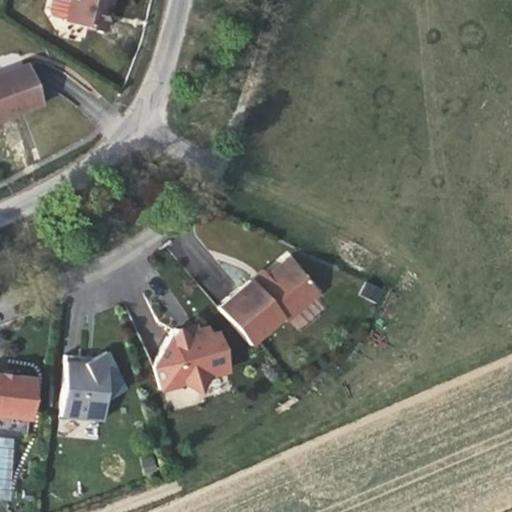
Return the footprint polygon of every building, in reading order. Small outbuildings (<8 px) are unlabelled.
[(102,31),(108,0),(67,0),(63,21),(102,31)] [(0,118),(40,104),(26,63),(0,72),(0,118)] [(213,307),(245,344),(278,317),(281,321),(314,293),(284,258),(263,275),(252,285),(247,279),(213,307)] [(258,269),(247,279),(252,285),(263,275),(258,269)] [(378,305),(385,290),(365,281),(358,296),(378,305)] [(204,378),(225,373),(215,333),(206,335),(204,329),(196,331),(197,337),(183,332),(181,335),(172,330),(152,369),(158,391),(181,385),(196,393),(204,378)] [(80,358),(65,357),(58,418),(100,423),(102,402),(124,392),(106,353),(81,366),(80,358)] [(0,416),(27,420),(32,377),(0,373),(0,416)] [(0,498),(12,498),(13,436),(0,435),(0,498)]
